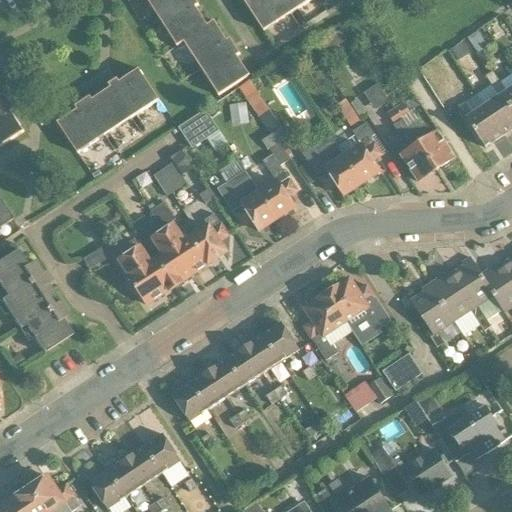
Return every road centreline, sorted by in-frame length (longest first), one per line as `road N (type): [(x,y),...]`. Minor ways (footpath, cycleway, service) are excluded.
road 1 (residential): [(132,364),(321,243),(348,232),(482,220),(511,205)]
road 2 (residential): [(176,141),(31,233)]
road 3 (residential): [(132,364),(110,323),(72,295),(31,233)]
road 4 (residential): [(0,452),(132,364)]
